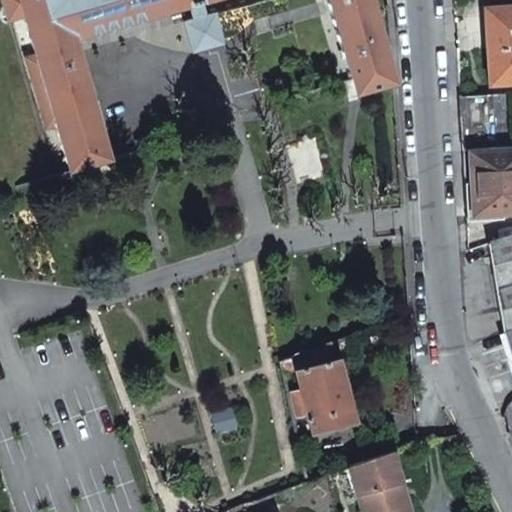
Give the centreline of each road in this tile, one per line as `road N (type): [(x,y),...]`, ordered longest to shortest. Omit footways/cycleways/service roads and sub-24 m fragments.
road 1 (residential): [(511,498),(450,366),(440,217)]
road 2 (residential): [(0,325),(249,251)]
road 3 (residential): [(440,217),(426,0)]
road 4 (residential): [(198,63),(249,251)]
road 5 (residential): [(249,251),(364,224),(440,217)]
